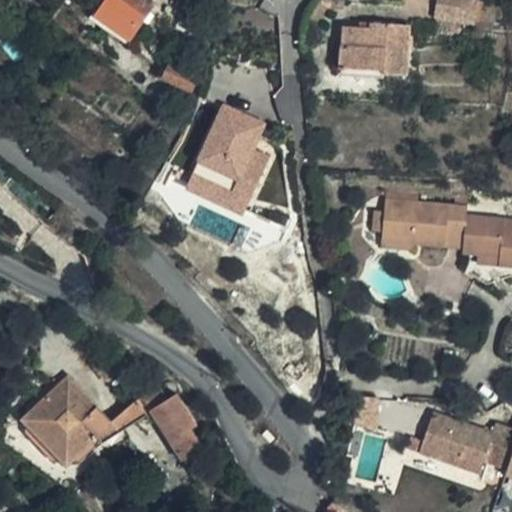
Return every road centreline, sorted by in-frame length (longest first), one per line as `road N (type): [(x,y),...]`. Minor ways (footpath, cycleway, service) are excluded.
road 1 (unclassified): [(0,137),(159,263),(306,449)]
road 2 (unclassified): [(306,449),(309,477),(298,488),(270,487),(227,411),(190,368),(0,261)]
road 3 (residential): [(301,165),(290,0)]
road 4 (unknown): [(324,401),(381,380),(474,373)]
